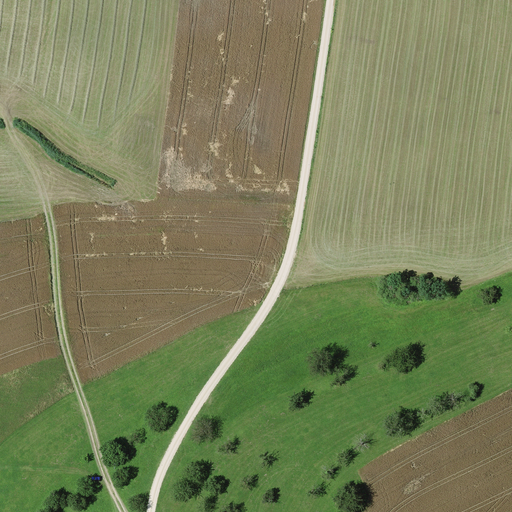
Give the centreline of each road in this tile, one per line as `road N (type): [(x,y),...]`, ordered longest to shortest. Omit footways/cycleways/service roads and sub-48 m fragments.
road 1 (residential): [(150,511),(174,442),(264,309),(289,254),(329,0)]
road 2 (track): [(42,191),(61,333),(108,488),(76,471),(0,468)]
